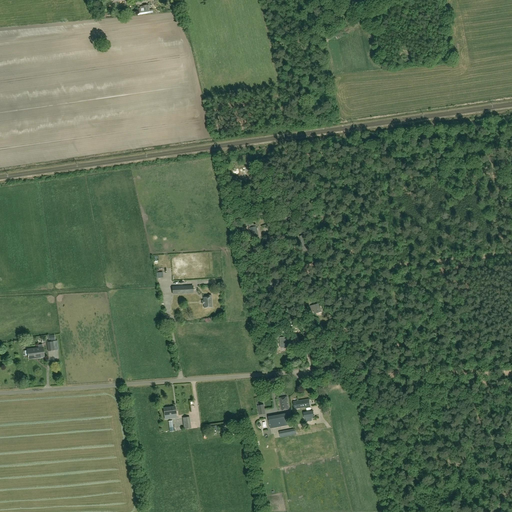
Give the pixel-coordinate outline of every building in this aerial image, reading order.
[(148,5),(140,7),(139,9),(139,13),(137,14),(137,16),(153,13),(152,9),(150,10),(148,5)] [(256,226),(249,228),(250,234),(253,233),(254,236),(258,235),(256,226)] [(300,237),(303,251),(311,250),(308,235),(300,237)] [(279,279),(273,280),(272,277),(267,278),(268,282),(269,282),(270,286),(274,285),(275,286),(280,285),(279,279)] [(203,298),(203,308),(212,308),(211,296),(208,296),(208,297),(203,298)] [(322,312),(320,304),(310,306),(311,311),(314,310),(315,313),(322,312)] [(290,338),(280,339),(281,348),(289,348),(289,342),(290,342),(290,338)] [(38,345),(38,349),(27,350),(28,359),(33,359),(33,358),(44,356),(43,348),(42,348),(42,345),(38,345)] [(288,409),(287,397),(279,398),(281,410),(288,409)] [(310,406),(308,399),(293,402),(294,409),(310,406)] [(265,410),(264,404),(257,406),(259,415),(266,414),(265,410)] [(176,418),(175,407),(163,408),(165,420),(176,418)] [(268,417),(270,428),(288,425),(286,414),(268,417)] [(189,417),(182,418),(184,429),(190,428),(189,417)] [(296,435),(295,429),(279,432),(280,438),(296,435)]
